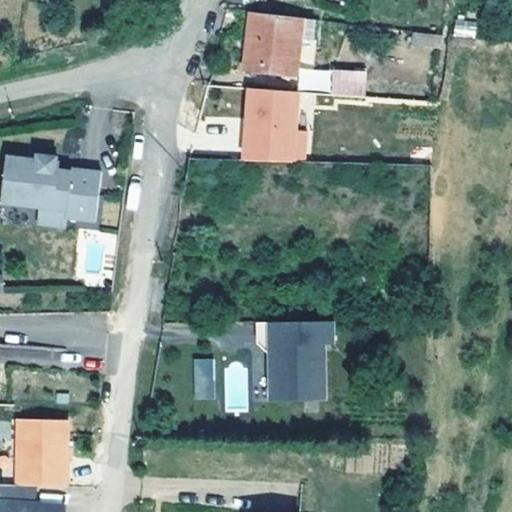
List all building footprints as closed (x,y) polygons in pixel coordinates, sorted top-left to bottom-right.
[(301,18),(249,12),(242,70),(295,76),(301,18)] [(453,37),(475,38),(476,20),(454,19),(453,37)] [(428,33),(413,31),(412,42),(428,44),(428,33)] [(335,78),(334,95),(366,98),(367,81),(335,78)] [(306,164),(308,130),(297,129),(299,90),(244,87),(240,160),(306,164)] [(10,152),(3,199),(41,205),(68,209),(67,216),(97,221),(104,171),(75,166),(73,177),(60,175),(62,160),(59,159),(60,154),(40,152),(40,157),(10,152)] [(68,209),(41,205),(39,220),(66,224),(67,216),(68,209)] [(333,343),(333,322),(257,323),(257,344),(270,344),(270,357),(271,391),(279,400),(325,399),(324,343),(333,343)] [(270,344),(257,344),(270,357),(270,344)] [(194,364),(194,383),(213,384),(213,365),(194,364)] [(213,403),(213,384),(194,383),(193,402),(213,403)] [(279,400),(271,391),(271,399),(279,400)] [(13,487),(69,487),(69,418),(13,419),(13,487)] [(0,488),(0,511),(59,511),(59,509),(28,507),(28,491),(0,488)]
